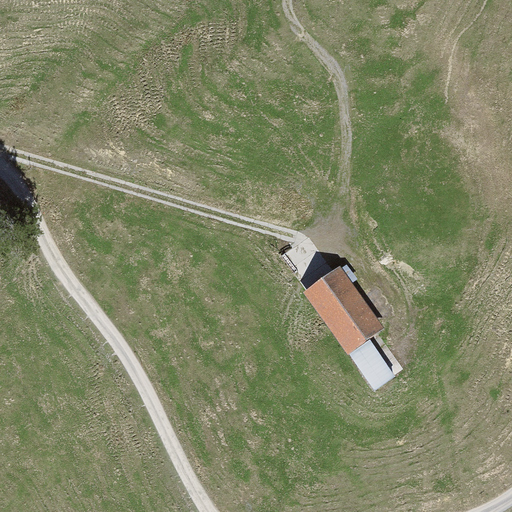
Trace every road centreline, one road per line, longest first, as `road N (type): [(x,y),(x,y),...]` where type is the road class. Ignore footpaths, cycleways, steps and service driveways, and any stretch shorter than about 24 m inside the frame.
road 1 (track): [(0,167),(117,334),(212,511)]
road 2 (track): [(0,157),(272,235),(302,252)]
road 3 (track): [(284,0),(296,30),(343,86),(346,176),(302,252)]
